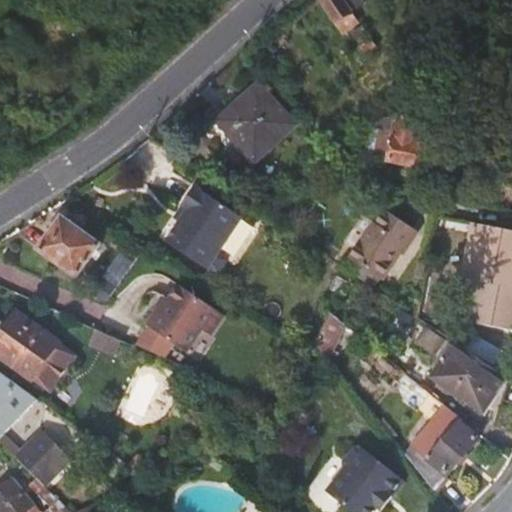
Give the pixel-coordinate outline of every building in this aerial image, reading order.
[(322,0),(337,21),(351,11),(342,0),(322,0)] [(351,11),(337,21),(344,31),(357,20),(351,11)] [(363,25),(353,32),(367,53),(377,45),(363,25)] [(290,125),(257,89),(220,122),(255,159),(290,125)] [(430,146),(433,124),(398,117),(390,161),(428,168),(431,148),(430,146)] [(243,219),(197,188),(184,207),(189,211),(181,223),(168,243),(212,273),(220,272),(227,262),(226,254),(222,251),(243,219)] [(189,211),(184,207),(176,220),(181,223),(189,211)] [(381,279),(401,251),(399,249),(413,229),(386,211),(381,219),(378,218),(359,245),(363,249),(356,261),(381,279)] [(101,244),(63,217),(40,249),(80,276),(101,244)] [(511,331),(511,231),(475,224),(464,278),(477,281),(482,283),(478,301),(474,301),(470,323),(511,331)] [(415,231),(413,229),(399,249),(401,251),(415,231)] [(351,257),(356,261),(363,249),(359,245),(351,257)] [(477,281),(474,301),(478,301),(482,283),(477,281)] [(163,311),(160,309),(148,326),(188,353),(204,330),(212,336),(226,316),(181,285),(171,300),(163,311)] [(158,308),(160,309),(163,311),(171,300),(165,297),(158,308)] [(415,319),(405,312),(398,323),(407,330),(415,319)] [(58,343),(16,314),(0,335),(0,355),(33,379),(58,343)] [(329,361),(345,326),(330,314),(315,344),(329,361)] [(103,350),(110,336),(79,322),(72,337),(103,350)] [(492,422),(508,376),(455,341),(432,375),(455,391),(453,395),(474,416),(492,422)] [(78,358),(58,343),(33,379),(53,394),(78,358)] [(15,393),(19,387),(0,372),(0,438),(7,445),(45,486),(69,462),(43,433),(24,450),(7,433),(31,407),(15,393)] [(443,409),(406,456),(435,492),(478,436),(443,409)] [(345,470),(327,492),(352,511),(376,511),(378,510),(380,511),(381,511),(405,482),(362,448),(355,449),(344,463),(345,470)] [(0,484),(11,478),(0,463),(0,484)] [(38,511),(11,478),(0,484),(0,511),(38,511)] [(102,511),(116,506),(105,498),(76,511),(102,511)]
